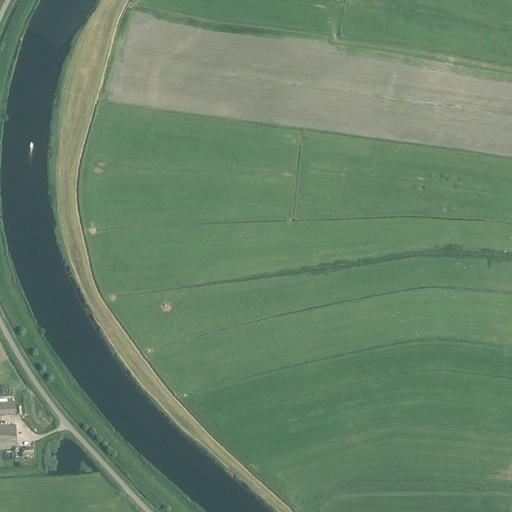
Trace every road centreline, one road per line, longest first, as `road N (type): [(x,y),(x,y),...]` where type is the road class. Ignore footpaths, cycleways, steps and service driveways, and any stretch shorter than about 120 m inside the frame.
road 1 (track): [(180,511),(73,401),(28,333),(0,253)]
road 2 (track): [(99,310),(162,397),(286,511)]
road 3 (unclassified): [(148,511),(67,425),(0,321)]
